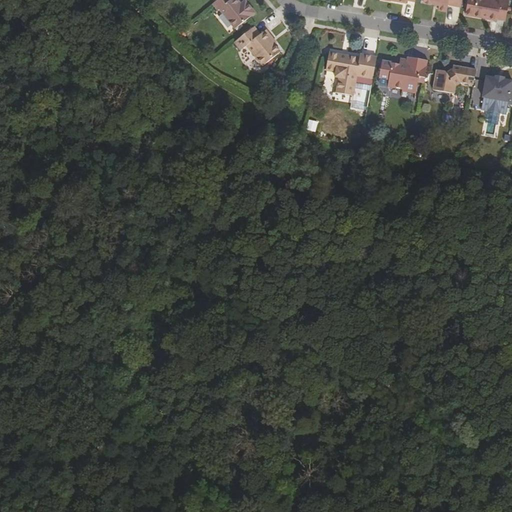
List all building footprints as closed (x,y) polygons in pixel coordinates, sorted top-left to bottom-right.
[(245,8),(241,3),(240,4),(236,0),(216,0),(211,4),(217,11),(218,9),(234,29),(255,13),(248,5),(245,8)] [(439,5),(438,7),(438,10),(447,11),(448,5),(461,7),(461,0),(422,0),(423,1),(433,3),(439,5)] [(467,0),(465,14),(471,16),(496,21),(497,19),(505,21),(508,0),(467,0)] [(270,40),(272,38),(266,31),(260,35),(253,26),(234,42),(240,50),(246,45),(262,66),(279,52),(274,45),(270,40)] [(358,76),(372,79),(373,79),(377,57),(361,54),(361,58),(330,52),(327,70),(337,72),(336,77),(340,78),(337,92),(354,96),(358,76)] [(408,58),(408,60),(407,62),(400,61),(399,65),(383,62),(381,73),(386,74),(390,80),(390,81),(389,87),(404,90),(403,92),(417,94),(419,83),(420,77),(426,78),(429,61),(408,58)] [(461,83),(474,85),(477,70),(454,66),(453,71),(449,75),(448,75),(447,74),(446,73),(438,72),(434,92),(455,96),(456,89),(461,83)] [(487,77),(483,98),(509,103),(508,104),(511,105),(511,82),(505,81),(495,79),(487,77)] [(306,130),(316,131),(317,121),(307,119),(306,130)]
